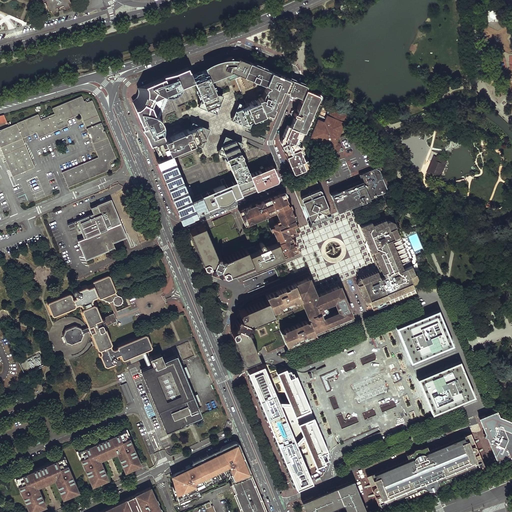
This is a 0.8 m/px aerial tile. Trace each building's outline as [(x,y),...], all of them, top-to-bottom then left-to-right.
[(67,3),(65,0),(63,0),(48,6),(49,9),(67,3)] [(494,9),(490,12),(490,17),(494,19),(498,16),(498,21),(502,21),(501,16),(500,11),(498,12),(494,9)] [(274,170),(272,165),(263,169),(262,166),(260,167),(261,169),(249,174),(239,150),(243,142),(225,135),(217,152),(225,155),(235,180),(226,184),(224,179),(220,179),(223,185),(189,199),(171,153),(194,143),(202,146),(210,129),(192,121),(189,129),(165,138),(161,129),(163,128),(162,121),(158,116),(159,114),(161,115),(169,97),(166,96),(167,94),(174,93),(179,89),(178,87),(194,80),(201,98),(198,105),(216,113),(223,95),(215,92),(210,80),(233,71),(266,83),(269,84),(268,87),(266,87),(262,97),(258,98),(259,100),(247,105),(239,101),(231,119),(249,127),(252,119),(264,114),(270,116),(276,102),(280,93),(282,92),(283,90),(288,92),(288,94),(291,95),(294,97),(294,95),(302,98),(297,110),(295,109),(291,110),(291,112),(290,113),(291,116),(294,117),(291,126),(287,124),(282,135),(284,138),(281,139),(280,141),(282,147),(292,170),(296,171),(306,167),(307,165),(297,140),(301,130),(305,132),(319,96),(321,91),(307,85),(296,81),(282,75),(273,71),(274,69),(262,65),(250,60),(249,62),(241,58),(238,57),(236,60),(233,59),(231,56),(223,59),(222,58),(204,66),(206,69),(192,75),(189,70),(152,85),(147,88),(143,93),(140,93),(139,95),(138,98),(140,100),(139,104),(140,111),(165,170),(164,173),(165,176),(167,179),(169,179),(177,197),(180,204),(177,205),(180,213),(183,214),(181,218),(192,213),(195,213),(198,212),(221,202),(241,194),(239,191),(254,185),(255,187),(265,183),(275,179),(277,176),(274,170)] [(184,102),(194,100),(192,89),(182,91),(184,102)] [(13,124),(0,129),(0,145),(2,150),(12,176),(34,167),(22,137),(37,132),(39,137),(68,125),(66,119),(80,114),(85,127),(97,157),(61,172),(68,187),(92,177),(111,169),(109,164),(111,163),(110,161),(115,159),(107,140),(98,117),(91,101),(86,103),(85,101),(83,102),(81,96),(66,102),(53,108),(55,113),(40,119),(38,114),(13,124)] [(340,145),(335,143),(338,137),(347,115),(333,109),(329,117),(327,116),(325,123),(317,120),(311,136),(320,140),(317,148),(327,152),(329,148),(338,151),(340,145)] [(432,161),(426,174),(437,179),(440,180),(448,161),(439,157),(434,155),(432,161)] [(346,186),(329,194),(334,206),(337,213),(351,207),(371,198),(372,196),(373,194),(377,196),(387,191),(379,172),(374,168),(372,169),(358,175),(361,180),(346,186)] [(316,178),(293,187),(306,218),(308,224),(312,218),(318,215),(324,213),(331,215),(316,178)] [(282,191),(269,197),(275,212),(279,222),(270,225),(274,236),(282,256),(289,253),(296,250),(288,231),(293,229),(294,230),(298,229),(282,191)] [(249,206),(237,211),(243,224),(275,212),(269,197),(249,206)] [(94,214),(78,220),(84,237),(79,239),(86,258),(116,247),(114,241),(119,239),(127,236),(123,227),(115,209),(112,199),(108,201),(98,205),(92,207),(94,214)] [(378,306),(378,307),(421,289),(420,287),(415,274),(400,239),(393,223),(389,220),(385,222),(383,217),(359,227),(365,241),(377,269),(381,277),(379,277),(375,269),(367,273),(359,276),(360,279),(358,279),(357,282),(358,284),(357,284),(362,295),(364,301),(365,301),(365,302),(368,304),(371,302),(372,305),(376,307),(378,306)] [(251,264),(245,248),(222,258),(222,256),(219,257),(218,259),(216,259),(218,257),(216,254),(215,255),(202,225),(188,231),(202,266),(213,271),(224,275),(251,264)] [(282,256),(274,236),(261,241),(260,241),(259,242),(258,242),(257,243),(245,248),(251,264),(253,268),(282,256)] [(48,301),(47,304),(52,315),(54,315),(74,307),(75,305),(78,304),(87,324),(81,327),(75,325),(64,329),(62,334),(65,342),(71,344),(81,340),(83,334),(90,331),(103,365),(107,366),(115,362),(117,362),(119,360),(118,359),(116,358),(117,357),(116,355),(119,354),(121,358),(123,359),(150,347),(151,346),(146,334),(144,333),(117,345),(116,347),(113,348),(111,347),(110,345),(111,343),(105,327),(104,328),(103,326),(102,323),(103,322),(104,321),(104,319),(103,319),(102,318),(101,318),(101,317),(96,304),(93,303),(92,300),(93,297),(96,296),(109,302),(113,301),(114,304),(117,305),(121,304),(122,301),(120,296),(117,295),(114,293),(115,290),(109,276),(107,275),(92,281),(92,282),(93,284),(88,286),(85,285),(78,289),(77,290),(75,289),(74,289),(73,290),(72,291),(72,293),(75,295),(75,297),(72,298),(70,294),(68,293),(48,301)] [(314,333),(352,317),(339,285),(315,295),(307,277),(293,283),(300,300),(308,318),(314,333)] [(264,295),(266,299),(271,312),(300,300),(293,283),(264,295)] [(129,306),(118,311),(121,317),(124,318),(133,314),(136,320),(141,321),(145,320),(146,320),(167,311),(163,302),(162,310),(159,304),(148,302),(147,298),(137,296),(130,299),(129,306)] [(272,314),(271,312),(266,299),(238,311),(235,320),(235,321),(234,323),(233,323),(230,332),(243,362),(258,356),(256,352),(247,330),(249,330),(247,327),(245,326),(246,325),(248,326),(250,325),(249,323),(272,314)] [(438,309),(395,326),(410,362),(434,352),(435,352),(453,344),(438,309)] [(113,312),(101,317),(101,318),(102,318),(103,319),(104,319),(104,321),(103,322),(102,323),(103,326),(116,320),(113,312)] [(308,318),(279,329),(279,330),(285,345),(314,333),(308,318)] [(149,357),(152,364),(163,360),(160,352),(149,357)] [(39,354),(24,361),(29,372),(44,365),(39,354)] [(152,364),(141,369),(165,428),(176,424),(189,418),(199,414),(196,406),(192,395),(185,378),(180,368),(175,355),(163,360),(152,364)] [(136,361),(140,360),(139,356),(129,358),(132,367),(138,366),(136,361)] [(460,360),(417,378),(432,413),(475,396),(460,360)] [(261,364),(247,370),(296,488),(311,481),(296,445),(304,437),(317,469),(328,465),(325,458),(330,456),(295,374),(291,375),(288,368),(277,372),(289,400),(277,399),(263,364),(261,364)] [(185,366),(180,368),(185,378),(190,376),(185,366)] [(197,393),(192,395),(196,406),(201,403),(197,393)] [(151,403),(144,406),(148,418),(155,415),(151,403)] [(496,410),(479,417),(483,426),(490,444),(490,445),(491,446),(492,446),(493,445),(494,447),(493,447),(492,448),(492,449),(496,460),(511,453),(511,420),(498,414),(496,410)] [(189,418),(176,424),(177,427),(191,422),(189,418)] [(125,428),(115,432),(115,434),(122,431),(126,438),(128,437),(129,436),(125,428)] [(115,434),(85,447),(78,450),(81,457),(79,458),(82,463),(84,462),(86,467),(84,468),(90,482),(95,480),(96,483),(103,480),(101,477),(106,476),(103,469),(101,470),(99,465),(101,464),(99,459),(105,456),(108,455),(110,454),(115,452),(117,456),(119,456),(121,460),(120,461),(123,468),(127,466),(128,469),(134,467),(132,464),(138,461),(132,447),(130,447),(128,443),(130,442),(128,437),(126,438),(122,431),(115,434)] [(370,484),(365,486),(366,489),(371,487),(371,488),(370,488),(370,489),(370,490),(370,491),(371,492),(372,493),(373,493),(373,492),(374,493),(369,495),(369,497),(374,495),(377,502),(381,501),(382,503),(383,502),(384,505),(386,504),(385,502),(389,500),(390,503),(391,502),(390,499),(393,498),(394,501),(396,500),(395,497),(399,496),(400,498),(402,498),(400,495),(404,494),(405,496),(407,496),(405,493),(409,491),(410,495),(412,494),(411,490),(414,489),(416,492),(417,491),(416,488),(420,487),(421,490),(427,488),(431,487),(437,484),(442,482),(441,478),(445,477),(446,480),(448,479),(446,476),(450,474),(451,478),(453,477),(452,474),(455,472),(456,476),(458,475),(457,472),(460,470),(461,473),(463,473),(462,469),(465,468),(467,471),(468,471),(467,467),(471,466),(472,469),(474,468),(472,465),(476,464),(477,467),(479,466),(477,463),(478,463),(477,460),(481,459),(479,452),(478,452),(483,450),(483,448),(478,450),(477,449),(478,448),(479,448),(479,447),(479,446),(479,445),(478,444),(477,444),(476,443),(475,444),(475,443),(480,441),(478,438),(474,440),(471,434),(467,436),(467,435),(466,436),(465,433),(463,434),(465,436),(461,438),(460,435),(458,436),(459,438),(455,440),(455,438),(453,438),(454,441),(451,442),(450,440),(448,440),(449,442),(445,444),(444,442),(443,442),(444,445),(440,446),(439,444),(438,444),(439,447),(435,448),(434,446),(432,447),(433,449),(432,450),(429,449),(429,448),(427,444),(406,452),(408,457),(408,458),(407,461),(405,461),(403,458),(402,459),(403,462),(400,463),(398,460),(397,461),(398,464),(395,466),(393,462),(392,463),(393,466),(390,468),(388,465),(387,465),(388,468),(384,470),(383,467),(381,468),(382,471),(379,472),(378,469),(376,470),(377,473),(374,474),(372,471),(371,472),(372,475),(371,475),(371,477),(367,478),(370,484)] [(176,491),(180,504),(199,496),(251,474),(244,458),(238,443),(237,442),(236,442),(235,441),(233,441),(223,446),(225,449),(220,452),(209,457),(193,464),(189,466),(190,466),(186,468),(186,467),(185,468),(174,473),(175,476),(172,478),(174,485),(175,484),(177,490),(176,491)] [(85,446),(74,450),(78,459),(79,458),(81,457),(78,450),(85,447),(85,446)] [(208,454),(192,462),(193,464),(209,457),(208,454)] [(53,460),(54,461),(61,458),(64,465),(66,464),(67,464),(63,455),(53,460)] [(54,461),(23,474),(16,478),(19,485),(18,486),(20,491),(22,490),(24,494),(22,495),(28,510),(33,508),(34,511),(41,508),(40,505),(44,503),(41,496),(39,497),(37,492),(39,491),(37,487),(43,484),(45,483),(48,482),(53,479),(56,484),(58,483),(60,488),(58,489),(61,495),(65,493),(66,496),(73,493),(72,491),(77,488),(70,474),(68,475),(66,471),(68,470),(66,464),(64,465),(61,458),(54,461)] [(23,473),(13,478),(16,486),(18,486),(19,485),(16,478),(23,474),(23,473)] [(249,475),(232,483),(233,486),(235,490),(253,483),(251,479),(249,475)] [(305,504),(303,505),(306,511),(367,511),(355,483),(353,484),(351,480),(348,482),(347,481),(316,493),(306,497),(307,498),(303,500),(305,504)] [(235,492),(242,511),(264,511),(253,483),(235,490),(235,492)] [(161,511),(149,486),(97,511),(131,511),(140,508),(141,511),(161,511)] [(209,502),(204,504),(207,511),(216,511),(213,504),(210,505),(209,502)]
